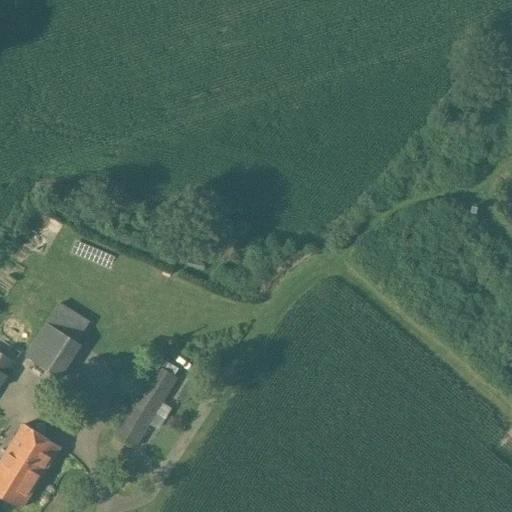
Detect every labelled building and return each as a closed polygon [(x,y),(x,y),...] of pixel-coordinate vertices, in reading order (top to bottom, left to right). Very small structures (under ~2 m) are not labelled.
[(55,378),(78,343),(47,323),(25,358),(55,378)] [(0,390),(16,364),(0,354),(0,390)] [(157,415),(178,380),(157,367),(136,401),(157,415)] [(157,415),(136,401),(115,436),(137,450),(157,415)] [(0,496),(22,510),(60,449),(25,427),(0,466),(0,496)]
